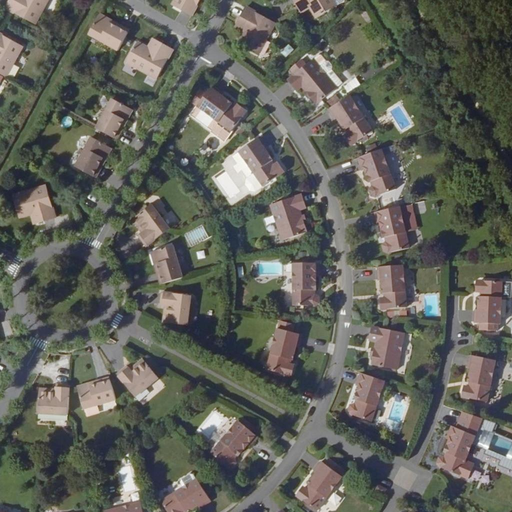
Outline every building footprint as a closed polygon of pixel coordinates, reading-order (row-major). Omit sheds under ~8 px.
[(10,0),(5,9),(35,26),(49,0),(10,0)] [(181,0),(178,8),(193,16),(201,0),(181,0)] [(309,5),(311,9),(317,19),(337,8),(332,0),(293,0),(300,10),(309,5)] [(302,14),(311,9),(309,5),(300,10),(302,14)] [(259,14),(247,8),(238,24),(247,29),(245,32),(239,44),(259,55),(277,24),(259,14)] [(113,21),(100,14),(89,34),(119,51),(129,33),(112,24),(113,21)] [(131,31),(113,21),(112,24),(129,33),(131,31)] [(236,28),(245,32),(247,29),(238,24),(236,28)] [(0,73),(6,77),(23,47),(0,34),(0,73)] [(154,51),(158,42),(154,40),(149,48),(154,51)] [(127,62),(158,79),(174,51),(158,42),(154,51),(149,48),(139,42),(127,62)] [(315,60),(327,74),(333,69),(334,66),(331,63),(328,62),(323,56),(320,56),(315,60)] [(307,91),(311,96),(318,105),(338,89),(327,74),(315,60),(315,59),(308,65),(296,74),(289,80),(298,90),(303,86),(307,91)] [(292,69),(296,74),(308,65),(303,59),(292,69)] [(356,78),(343,85),(347,92),(360,86),(356,78)] [(230,107),(232,104),(221,96),(223,94),(211,86),(197,106),(198,106),(230,131),(243,114),(243,110),(239,107),(236,107),(233,110),(230,107)] [(350,96),(329,109),(336,121),(339,119),(345,130),(348,128),(351,133),(348,134),(345,136),(352,146),(373,132),(350,96)] [(124,121),(127,123),(134,111),(114,100),(97,129),(114,138),(124,121)] [(208,124),(213,118),(198,106),(193,112),(194,118),(202,125),(208,124)] [(114,138),(117,140),(127,123),(124,121),(114,138)] [(269,162),(272,160),(264,150),(266,148),(258,137),(238,152),(263,186),(281,174),(281,169),(278,164),(274,164),(272,166),(269,162)] [(104,159),(107,160),(113,149),(93,138),(77,168),(94,177),(104,159)] [(398,190),(383,149),(358,159),(363,172),(366,171),(370,183),(371,182),(374,181),(376,186),(373,187),(371,191),(373,196),(377,197),(398,190)] [(263,186),(238,152),(231,157),(256,191),(263,186)] [(97,179),(107,160),(104,159),(94,177),(97,179)] [(226,204),(208,179),(201,187),(217,208),(226,204)] [(36,214),(39,223),(56,218),(47,187),(14,196),(20,218),(32,215),(36,214)] [(303,223),(301,217),(299,211),(305,209),(301,196),(270,206),(281,242),(306,233),(303,223)] [(422,204),(423,204),(423,202),(414,205),(417,214),(424,212),(422,204)] [(140,235),(147,245),(170,229),(153,205),(137,218),(146,231),(144,232),(140,235)] [(410,247),(400,206),(376,213),(379,225),(382,225),(385,237),(386,237),(389,236),(391,241),(387,242),(384,246),(385,250),(390,253),(410,247)] [(263,218),(266,226),(274,223),(271,215),(263,218)] [(135,219),(144,232),(146,231),(137,218),(135,219)] [(202,226),(184,235),(190,247),(208,238),(202,226)] [(231,256),(240,255),(240,241),(230,242),(231,256)] [(157,264),(163,284),(183,278),(173,246),(151,253),(154,265),(157,264)] [(312,290),(315,290),(315,289),(315,276),(318,276),(318,263),(293,263),(293,306),(315,306),(318,303),(318,297),(315,295),(311,295),(312,290)] [(154,265),(160,285),(163,284),(157,264),(154,265)] [(407,306),(403,264),(379,266),(380,280),(382,280),(384,292),(387,292),(387,297),(384,297),(381,297),(382,308),(407,306)] [(484,297),(480,296),(479,309),(477,309),(476,322),(501,323),(502,280),(478,279),(477,291),(480,291),(484,292),(484,297)] [(166,323),(187,326),(191,296),(163,293),(161,306),(165,307),(168,307),(166,323)] [(377,348),(376,355),(374,365),(400,370),(407,333),(375,327),(372,340),(379,342),(377,348)] [(288,359),(292,360),(295,348),(298,348),(301,335),(277,328),(266,370),(290,377),(293,365),(291,365),(287,364),(288,359)] [(472,387),(468,386),(466,385),(464,396),(488,400),(496,360),(471,355),(469,368),(472,369),(469,381),(473,382),(472,387)] [(143,358),(131,369),(133,371),(145,361),(143,358)] [(136,396),(158,377),(145,361),(133,371),(131,369),(128,366),(117,375),(136,396)] [(387,381),(362,373),(358,386),(360,386),(356,399),(357,399),(360,400),(359,405),(356,404),(352,406),(350,410),(353,415),(373,421),(387,381)] [(111,380),(110,377),(90,382),(91,386),(111,380)] [(91,386),(90,382),(78,386),(84,408),(116,399),(111,380),(91,386)] [(68,414),(69,387),(56,386),(56,390),(56,393),(40,392),(38,412),(68,414)] [(447,457),(444,456),(440,457),(438,462),(440,467),(461,475),(466,461),(477,436),(481,425),(463,418),(459,428),(453,426),(448,438),(451,439),(446,451),(449,453),(447,457)] [(237,452),(239,454),(240,454),(248,445),(250,447),(259,436),(240,421),(213,453),(228,466),(233,466),(237,462),(236,458),(234,456),(237,452)] [(466,461),(461,475),(468,478),(473,475),(475,469),(473,464),(466,461)] [(309,493),(306,491),(304,490),(298,499),(316,511),(319,511),(342,480),(321,465),(314,475),(317,477),(309,487),(312,489),(309,493)] [(182,481),(185,487),(198,479),(194,474),(191,473),(183,478),(182,481)] [(185,508),(187,511),(199,504),(200,507),(212,500),(199,478),(198,479),(163,501),(169,511),(182,511),(182,510),(185,508)] [(386,488),(379,484),(376,489),(384,493),(386,488)] [(144,511),(142,502),(105,510),(105,511),(144,511)]
